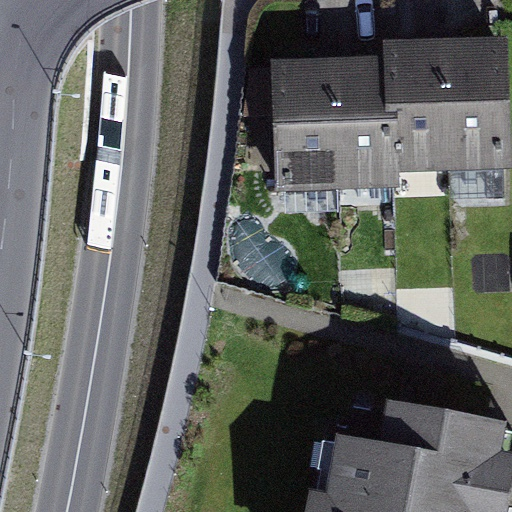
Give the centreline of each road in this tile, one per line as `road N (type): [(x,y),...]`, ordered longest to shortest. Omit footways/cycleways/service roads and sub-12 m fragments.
road 1 (secondary): [(66,511),(119,203),(130,0)]
road 2 (unclassified): [(39,0),(17,61),(0,269)]
